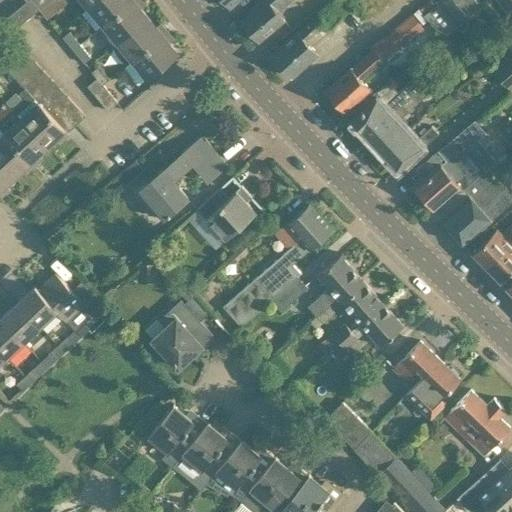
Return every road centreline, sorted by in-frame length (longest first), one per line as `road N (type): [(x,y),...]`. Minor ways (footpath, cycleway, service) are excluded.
road 1 (tertiary): [(511,346),(357,195),(217,42)]
road 2 (residential): [(350,511),(355,481),(347,471),(207,393)]
road 3 (residential): [(97,145),(217,42)]
